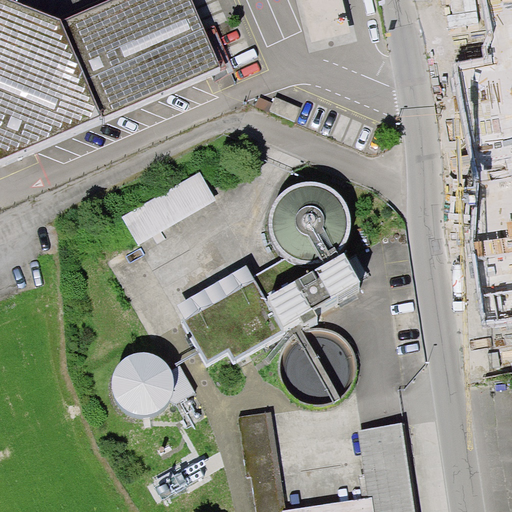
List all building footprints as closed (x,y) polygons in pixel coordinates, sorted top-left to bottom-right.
[(0,0),(0,160),(102,115),(61,20),(10,0),(0,0)] [(108,0),(61,20),(102,115),(103,117),(220,66),(191,0),(108,0)] [(301,0),(312,42),(351,33),(342,0),(301,0)] [(511,0),(485,0),(493,31),(484,47),(488,58),(455,65),(478,181),(471,252),(481,322),(511,315),(511,0)] [(290,185),(284,190),(279,197),(275,202),(271,210),(270,216),(269,222),(269,229),(270,235),(273,242),(276,250),(282,256),(285,258),(253,276),(256,280),(186,319),(182,322),(205,364),(228,352),(234,361),(286,332),(284,329),(301,320),(304,323),(318,316),(315,312),(363,286),(344,253),(339,256),(343,250),(346,244),(348,238),(351,232),(351,222),(351,217),(348,207),(344,198),(338,191),(330,186),(323,182),(316,181),(306,181),(297,181),(290,185)] [(256,280),(253,276),(247,265),(177,305),(186,319),(256,280)] [(168,403),(170,399),(176,403),(195,393),(180,365),(171,369),(169,365),(166,362),(162,359),(159,356),(155,354),(150,353),(146,352),(142,352),(137,353),(133,354),(129,356),(125,358),(121,361),(119,364),(116,368),(114,372),(113,376),(112,381),(112,385),(112,390),(114,394),(115,398),(118,402),(121,405),(124,408),(128,411),(132,413),(136,414),(140,415),(145,415),(149,414),(154,413),(158,411),(162,409),(165,406),(168,403)] [(271,412),(238,417),(247,478),(251,477),(256,511),(415,511),(402,422),(357,430),(368,497),(372,496),(375,511),(283,511),(283,510),(286,509),(271,412)]
